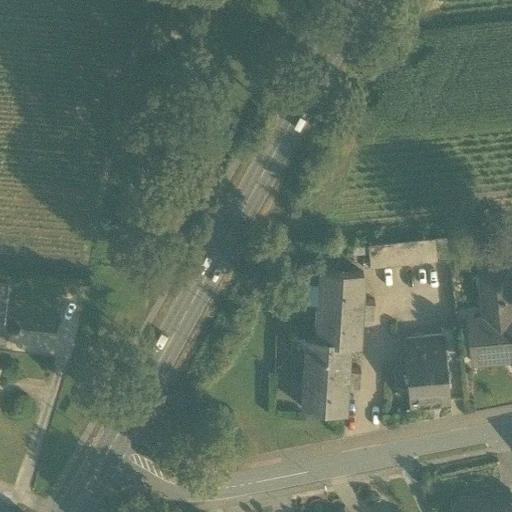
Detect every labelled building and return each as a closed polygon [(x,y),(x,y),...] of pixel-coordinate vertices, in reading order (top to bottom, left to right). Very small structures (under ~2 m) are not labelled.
[(368,244),(371,267),(448,259),(446,236),(368,244)] [(468,318),(472,361),(511,357),(511,304),(509,267),(487,269),(491,316),(468,318)] [(359,341),(360,315),(361,299),(363,272),(321,270),(320,283),(319,304),(317,339),(348,341),(359,341)] [(319,304),(320,283),(303,282),(301,304),(319,304)] [(374,300),(361,299),(360,315),(373,315),(374,300)] [(292,323),(277,323),(276,334),(291,335),(292,323)] [(445,346),(445,352),(457,350),(455,328),(441,329),(441,334),(407,337),(408,349),(445,346)] [(344,410),(346,383),(347,367),(348,341),(317,339),(306,338),(302,407),(344,410)] [(406,360),(410,404),(450,400),(445,352),(445,346),(408,349),(409,360),(406,360)] [(360,368),(347,367),(346,383),(359,384),(360,368)] [(451,502),(452,511),(511,511),(511,498),(511,492),(469,500),(469,499),(451,502)]
